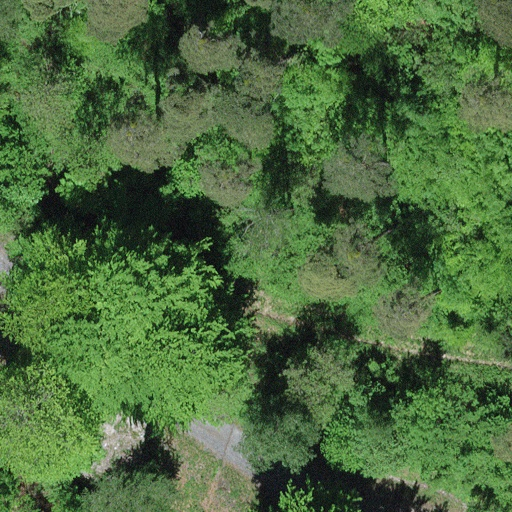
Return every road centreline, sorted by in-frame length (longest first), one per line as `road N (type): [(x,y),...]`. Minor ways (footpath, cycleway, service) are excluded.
road 1 (track): [(0,157),(295,305),(511,356)]
road 2 (track): [(360,511),(202,405),(0,239)]
